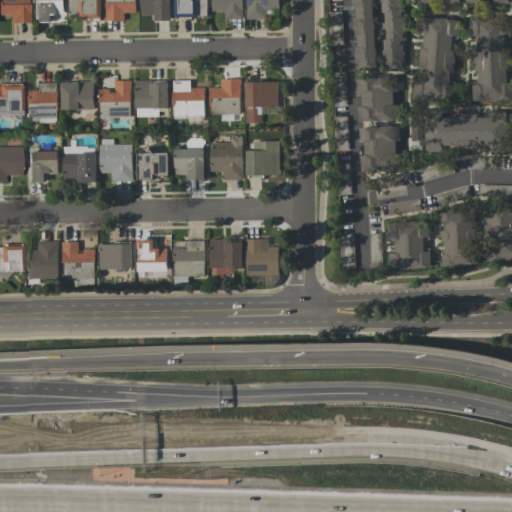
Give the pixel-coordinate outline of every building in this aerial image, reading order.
[(28,0),(0,0),(0,15),(9,15),(9,22),(28,22),(28,0)] [(49,22),(49,15),(63,15),(62,0),(32,0),(34,22),(49,22)] [(100,0),(68,0),(69,18),(101,17),(100,0)] [(135,13),(134,0),(104,0),(105,21),(124,21),(124,13),(135,13)] [(170,20),(169,0),(139,0),(140,15),(153,15),(153,21),(170,20)] [(207,17),(206,0),(174,0),(174,17),(207,17)] [(242,19),(242,0),(211,0),(211,11),(224,11),(224,20),(242,19)] [(278,10),(278,0),(245,0),(246,19),(265,19),(265,10),(278,10)] [(372,0),(354,0),(356,68),(375,68),(372,0)] [(402,0),(382,0),(383,66),(403,66),(402,0)] [(330,34),(334,34),(335,42),(342,42),(341,12),(329,12),(330,34)] [(413,99),(449,101),(449,89),(451,89),(453,38),(458,39),(459,20),(420,18),(419,35),(420,35),(418,80),(414,80),(413,99)] [(471,20),(474,85),(472,85),(472,101),(511,99),(511,82),(507,82),(506,35),(510,34),(509,18),(471,20)] [(359,122),(398,120),(397,104),(393,105),(393,92),(396,92),(396,78),(359,79),(360,106),(358,106),(359,122)] [(239,114),(240,79),(220,79),(220,87),(210,87),(210,114),(239,114)] [(130,80),(114,80),(114,90),(98,90),(99,117),(130,117),(130,80)] [(168,108),(168,81),(135,81),(135,117),(158,117),(158,108),(168,108)] [(189,81),(172,81),(173,117),(204,116),(204,87),(190,88),(189,81)] [(278,107),(277,81),(244,82),(245,123),(261,123),(261,108),(278,107)] [(94,109),(93,82),(60,83),(61,110),(94,109)] [(25,91),(25,123),(57,123),(56,83),(39,83),(39,91),(25,91)] [(0,115),(21,115),(20,84),(0,85),(0,115)] [(505,150),(505,114),(441,114),(441,112),(424,112),(424,122),(415,122),(415,151),(505,150)] [(359,127),(360,143),(362,142),(363,170),(400,169),(400,154),(395,154),(394,141),(399,141),(399,126),(359,127)] [(203,139),(186,138),(186,148),(203,148),(203,139)] [(210,172),(222,172),(222,180),(242,180),(242,138),(231,138),(231,143),(210,143),(210,172)] [(99,173),(111,173),(111,182),(132,181),(131,144),(113,145),(113,139),(99,139),(99,173)] [(279,141),(253,141),(253,150),(246,150),(245,176),(279,176),(279,141)] [(0,145),(0,182),(5,182),(5,175),(21,175),(21,146),(0,145)] [(63,183),(95,182),(95,147),(62,147),(63,183)] [(173,175),(188,175),(187,180),(203,180),(204,149),(174,149),(173,175)] [(57,151),(27,151),(27,183),(44,182),(44,174),(57,174),(57,151)] [(137,153),(138,180),(158,179),(157,175),(168,175),(167,152),(137,153)] [(419,170),(421,180),(453,173),(451,163),(419,170)] [(488,261),(511,258),(511,204),(483,207),(488,261)] [(473,267),(476,212),(443,210),(440,265),(473,267)] [(430,268),(430,250),(423,250),(423,239),(429,238),(428,222),(389,223),(389,239),(394,239),(394,250),(389,250),(389,269),(430,268)] [(341,268),(354,268),(353,235),(340,235),(341,268)] [(278,246),(267,246),(267,238),(245,239),(246,276),(279,275),(278,246)] [(242,242),(224,242),(224,239),(209,240),(210,268),(219,268),(219,273),(231,272),(231,268),(242,268),(242,242)] [(137,272),(167,272),(167,248),(153,249),(153,240),(137,240),(137,272)] [(26,279),(58,279),(58,241),(37,242),(37,250),(26,250),(26,279)] [(173,248),(173,286),(188,286),(188,276),(204,276),(204,241),(185,241),(185,248),(173,248)] [(62,242),(62,278),(94,278),(93,250),(78,251),(78,242),(62,242)] [(132,269),(131,244),(98,244),(99,269),(132,269)] [(21,246),(0,245),(0,270),(21,271),(21,246)]
